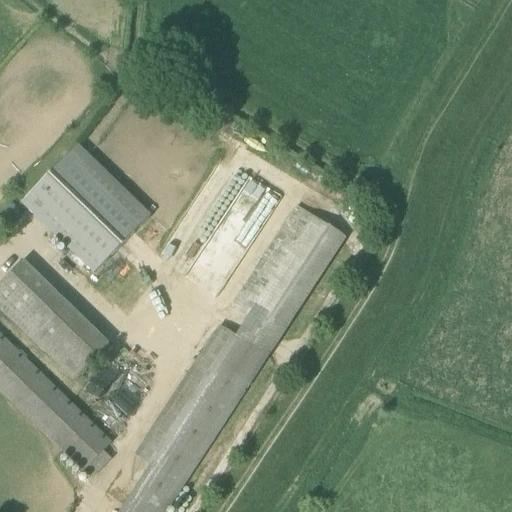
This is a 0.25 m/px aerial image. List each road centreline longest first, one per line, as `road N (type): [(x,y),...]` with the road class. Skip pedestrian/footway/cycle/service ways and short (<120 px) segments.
road 1 (track): [(397,206),(392,250),(363,303),(223,511)]
road 2 (track): [(151,0),(146,57),(397,206)]
